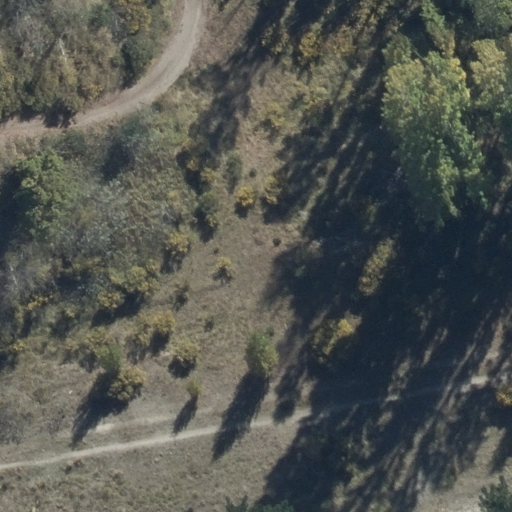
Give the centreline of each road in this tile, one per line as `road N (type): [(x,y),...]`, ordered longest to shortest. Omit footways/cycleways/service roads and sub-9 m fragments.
road 1 (track): [(511,350),(302,407),(0,450)]
road 2 (track): [(0,110),(24,107),(122,37),(121,0)]
